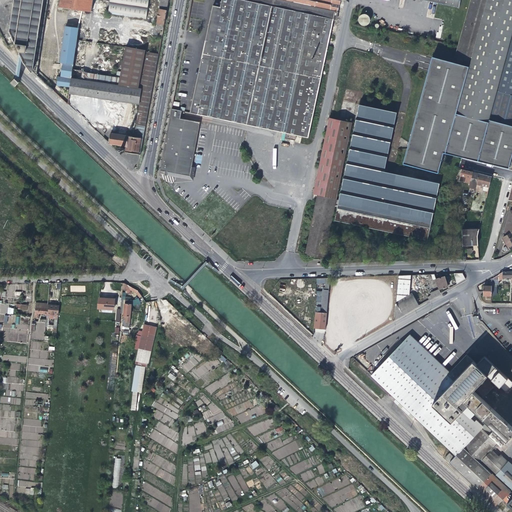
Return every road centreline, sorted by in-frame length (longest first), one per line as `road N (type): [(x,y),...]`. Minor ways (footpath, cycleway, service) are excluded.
road 1 (residential): [(501,265),(231,272)]
road 2 (unclassified): [(244,350),(412,508)]
road 3 (secondary): [(328,363),(487,511)]
road 4 (residential): [(328,363),(501,265)]
road 5 (secondary): [(143,190),(178,0)]
road 6 (unclassified): [(0,128),(135,261)]
road 7 (track): [(331,511),(238,425),(280,410)]
road 8 (residential): [(143,190),(39,90)]
road 9 (residential): [(135,261),(121,278),(0,279)]
road 10 (track): [(201,387),(179,410),(173,511)]
road 11 (secondary): [(231,272),(328,363)]
road 12 (secondary): [(143,190),(231,272)]
